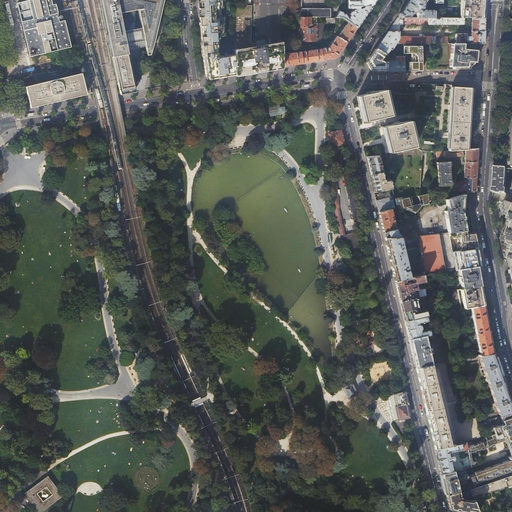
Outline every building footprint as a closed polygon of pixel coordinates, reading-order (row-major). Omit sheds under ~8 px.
[(17,4),(21,21),(56,14),(57,13),(55,4),(52,5),(50,0),(31,0),(18,3),(17,4)] [(151,50),(163,0),(101,0),(120,93),(134,90),(136,90),(129,57),(133,57),(134,61),(136,61),(135,52),(128,53),(127,45),(134,44),(134,45),(135,45),(136,45),(137,45),(138,44),(138,43),(145,42),(147,51),(151,50)] [(205,71),(206,73),(208,73),(209,79),(235,75),(235,54),(219,56),(218,49),(220,48),(219,45),(218,45),(217,39),(220,39),(220,36),(224,36),(223,24),(219,24),(218,10),(218,8),(222,8),(221,0),(199,0),(199,12),(200,22),(201,29),(201,37),(203,56),(205,71)] [(238,0),(234,0),(235,54),(235,75),(283,67),(282,55),(282,48),(286,48),(286,47),(289,46),(288,41),(284,42),(283,42),(281,42),(258,46),(258,43),(252,43),(252,5),(238,5),(238,0)] [(302,9),(302,0),(296,0),(295,17),(301,17),(311,17),(326,18),(331,18),(331,9),(302,9)] [(424,1),(421,0),(408,0),(397,18),(409,17),(414,11),(417,10),(417,11),(417,12),(417,17),(428,17),(433,17),(433,9),(425,9),(423,8),(425,1),(424,1)] [(440,0),(440,3),(434,3),(433,3),(433,9),(433,17),(441,17),(461,18),(462,0),(440,0)] [(462,0),(461,18),(464,18),(480,18),(480,15),(480,0),(462,0)] [(363,18),(371,6),(347,6),(347,9),(354,9),(352,11),(350,11),(349,14),(349,15),(348,17),(346,15),(339,11),(335,18),(341,18),(348,22),(357,28),(363,18)] [(21,21),(30,57),(33,56),(70,47),(64,21),(58,22),(56,14),(21,21)] [(311,17),(301,17),(301,28),(303,27),(303,35),(302,35),(302,41),(317,41),(316,26),(311,26),(311,17)] [(412,18),(397,18),(376,49),(384,54),(386,55),(390,49),(391,50),(395,44),(398,43),(398,44),(403,44),(403,43),(411,43),(411,36),(399,36),(399,30),(399,23),(412,24),(412,18)] [(485,18),(480,18),(464,18),(463,23),(470,23),(470,24),(471,24),(471,30),(484,30),(485,22),(485,18)] [(352,35),(357,28),(348,22),(342,30),(341,31),(342,31),(338,37),(347,43),(352,35)] [(484,30),(471,30),(470,36),(466,36),(466,34),(455,34),(455,43),(463,43),(463,41),(465,41),(465,39),(466,40),(467,41),(468,41),(469,41),(469,40),(470,40),(470,42),(469,42),(469,43),(477,43),(484,43),(484,39),(484,38),(484,30)] [(346,44),(347,43),(338,37),(337,36),(330,47),(320,49),(322,61),(334,59),(337,57),(346,44)] [(421,43),(411,43),(403,43),(403,44),(403,50),(406,50),(411,50),(411,51),(414,51),(414,48),(417,48),(417,57),(421,56),(421,43)] [(453,67),(453,69),(469,68),(475,62),(476,50),(463,49),(464,44),(452,44),(450,67),(453,67)] [(301,52),(300,52),(302,64),(312,62),(322,61),(320,49),(313,50),(313,49),(311,49),(311,50),(301,52)] [(384,54),(376,49),(366,63),(371,70),(372,70),(385,70),(387,61),(384,61),(381,60),(382,60),(381,59),(380,59),(384,54)] [(406,50),(403,50),(403,56),(393,56),(393,59),(392,60),(387,60),(387,61),(385,70),(385,71),(386,71),(404,71),(403,59),(406,59),(406,50)] [(300,52),(282,55),(283,67),(302,64),(300,52)] [(421,56),(417,57),(416,57),(416,64),(414,64),(414,57),(409,57),(409,65),(408,65),(408,71),(422,70),(421,56)] [(25,87),(30,108),(90,94),(85,73),(81,74),(80,74),(25,87)] [(468,87),(453,86),(453,87),(452,87),(452,85),(442,84),(384,85),(382,90),(359,95),(358,95),(364,121),(389,115),(391,125),(383,127),(389,152),(391,152),(390,161),(396,161),(395,191),(393,191),(394,198),(407,197),(417,196),(419,195),(422,151),(435,151),(436,151),(465,150),(466,143),(469,143),(471,122),(472,96),(473,91),(469,91),(469,88),(468,88),(468,87)] [(280,113),(279,107),(266,109),(267,115),(280,113)] [(329,136),(331,146),(344,143),(340,130),(328,133),(329,136)] [(469,149),(465,150),(463,150),(463,152),(466,151),(465,163),(477,163),(477,155),(478,149),(469,149)] [(332,155),(333,163),(344,161),(342,153),(332,155)] [(370,175),(382,171),(378,155),(365,156),(367,164),(370,175)] [(450,183),(451,183),(451,179),(450,179),(449,165),(450,165),(449,161),(436,162),(438,185),(446,184),(451,184),(450,183)] [(476,176),(477,163),(465,163),(463,177),(466,177),(467,179),(476,176)] [(493,192),(506,193),(507,189),(506,189),(506,188),(505,188),(507,168),(498,167),(494,167),(494,173),(493,188),(493,192)] [(343,169),(355,222),(361,221),(349,168),(343,169)] [(384,180),(382,171),(370,175),(374,192),(386,189),(392,187),(390,179),(384,180)] [(476,176),(467,179),(451,183),(450,183),(451,184),(446,184),(446,191),(458,188),(459,191),(466,190),(466,191),(463,192),(463,194),(470,192),(475,191),(476,180),(476,176)] [(463,199),(463,194),(446,199),(448,210),(445,210),(448,232),(449,232),(461,231),(465,230),(464,223),(461,206),(463,206),(463,199)] [(388,197),(376,200),(379,212),(391,209),(388,198),(388,197)] [(511,272),(511,271),(511,204),(508,204),(506,208),(508,209),(506,212),(508,213),(507,216),(509,217),(508,220),(510,221),(504,238),(503,241),(505,242),(504,245),(506,246),(505,249),(507,250),(505,253),(507,254),(506,257),(508,258),(507,261),(509,262),(511,272)] [(342,242),(346,240),(345,235),(339,208),(334,209),(342,242)] [(393,219),(391,209),(379,212),(379,215),(383,232),(396,229),(394,220),(393,219)] [(404,228),(401,237),(408,236),(410,230),(404,228)] [(396,229),(383,232),(385,238),(400,237),(399,235),(399,234),(398,234),(398,233),(397,233),(396,229)] [(465,230),(449,232),(449,235),(452,235),(452,237),(456,237),(459,237),(460,243),(459,243),(460,250),(477,248),(475,237),(474,234),(466,234),(465,230)] [(358,232),(345,235),(346,240),(350,257),(363,254),(358,232)] [(425,274),(444,271),(445,271),(439,233),(418,235),(425,274)] [(395,281),(405,279),(410,278),(400,237),(385,238),(386,241),(393,273),(395,281)] [(477,248),(460,250),(455,251),(453,251),(457,269),(458,269),(476,266),(480,265),(479,258),(477,248)] [(478,274),(476,266),(458,269),(461,289),(472,287),(480,285),(478,274)] [(448,291),(444,271),(425,274),(424,274),(425,281),(425,284),(427,295),(439,293),(445,292),(448,291)] [(425,281),(424,274),(413,277),(412,277),(413,282),(409,282),(406,283),(406,281),(405,279),(395,281),(397,292),(400,301),(415,298),(414,291),(416,290),(415,289),(417,288),(416,283),(425,281)] [(482,295),(480,285),(472,287),(461,289),(448,291),(445,292),(439,293),(427,295),(430,315),(471,307),(474,306),(484,305),(482,295)] [(418,308),(415,298),(400,301),(402,313),(404,321),(426,316),(425,310),(424,311),(423,308),(425,308),(424,306),(418,308)] [(474,306),(471,307),(474,324),(474,325),(477,338),(480,354),(478,355),(479,356),(493,353),(492,347),(488,327),(485,310),(484,305),(474,306)] [(428,321),(426,316),(404,321),(407,331),(409,339),(411,339),(425,336),(431,335),(429,329),(424,331),(421,332),(420,330),(421,330),(421,329),(420,326),(420,325),(419,325),(418,323),(422,322),(422,323),(428,321)] [(428,349),(425,336),(411,339),(412,342),(414,352),(416,362),(418,368),(432,365),(429,353),(431,352),(433,352),(433,348),(430,348),(428,349)] [(494,357),(493,353),(479,356),(500,417),(511,413),(511,395),(508,385),(504,386),(501,377),(505,375),(500,359),(498,356),(494,357)] [(439,363),(432,365),(418,368),(419,373),(424,393),(430,419),(435,441),(437,448),(465,442),(481,438),(477,423),(476,423),(475,419),(460,423),(455,404),(455,401),(454,397),(446,362),(439,363)] [(357,395),(351,384),(342,389),(347,400),(357,395)] [(389,396),(395,420),(409,417),(411,416),(409,407),(405,392),(392,396),(389,396)] [(511,413),(500,417),(502,423),(502,424),(492,428),(494,434),(492,435),(491,436),(490,436),(487,437),(487,438),(486,438),(485,437),(483,438),(482,439),(481,439),(481,438),(465,442),(467,449),(467,450),(469,450),(470,455),(475,453),(475,452),(479,450),(479,451),(484,450),(484,448),(488,447),(488,448),(493,447),(493,445),(498,444),(496,440),(501,438),(500,435),(503,434),(511,456),(509,456),(508,456),(507,457),(507,458),(508,458),(508,459),(509,459),(511,457),(511,413)] [(467,449),(465,442),(437,448),(435,449),(438,464),(440,473),(453,470),(453,473),(454,472),(451,460),(452,460),(453,459),(452,456),(451,456),(450,456),(450,452),(461,450),(462,450),(463,451),(464,450),(465,449),(467,449)] [(511,465),(510,460),(473,472),(477,483),(481,482),(480,480),(486,478),(486,480),(490,478),(489,477),(495,475),(495,477),(499,475),(498,474),(504,472),(504,473),(508,472),(508,471),(511,469),(511,465)] [(455,481),(456,485),(460,483),(461,486),(466,484),(465,481),(465,482),(464,480),(468,479),(466,473),(465,474),(464,470),(465,470),(464,469),(454,472),(453,473),(455,481)] [(453,470),(440,473),(445,495),(458,492),(456,485),(455,481),(453,473),(453,470)] [(511,475),(470,490),(473,498),(473,500),(478,498),(477,496),(511,484),(511,483),(511,475)] [(61,496),(47,478),(26,493),(31,500),(40,511),(61,496)] [(477,511),(473,500),(473,498),(469,499),(463,498),(460,499),(460,500),(458,499),(458,497),(460,496),(459,494),(458,492),(445,495),(448,507),(449,509),(464,511),(477,511)]
